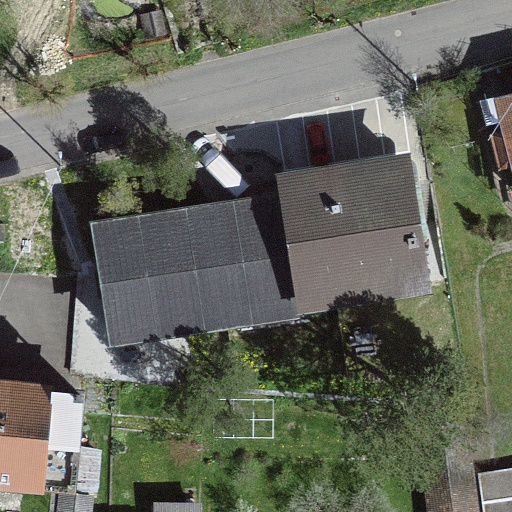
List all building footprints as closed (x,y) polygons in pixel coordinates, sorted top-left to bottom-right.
[(511,99),(502,102),(509,131),(492,136),(500,167),(511,163),(511,99)] [(282,186),(285,205),(300,301),(425,281),(418,236),(422,235),(407,167),(282,186)] [(111,332),(300,301),(285,205),(96,234),(111,332)] [(80,393),(0,386),(0,479),(71,488),(80,393)] [(432,511),(473,511),(460,412),(405,416),(408,459),(425,457),(432,511)] [(511,511),(511,467),(477,472),(482,511),(511,511)]
